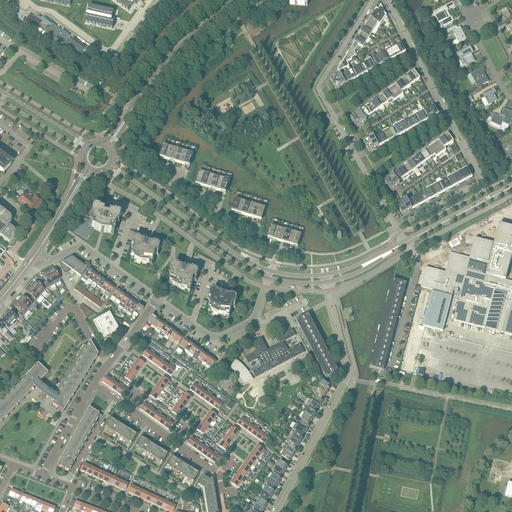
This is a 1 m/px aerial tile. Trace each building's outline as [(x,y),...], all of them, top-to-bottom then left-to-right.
[(114,0),(129,10),(133,5),(130,3),(132,1),(136,4),(139,0),(114,0)] [(508,3),(497,9),(500,14),(500,15),(501,15),(503,19),(510,16),(507,11),(511,9),(508,3)] [(370,18),(378,23),(378,24),(380,25),(386,15),(385,14),(386,13),(381,4),(378,9),(376,8),(370,18)] [(86,15),(85,22),(113,28),(114,21),(110,20),(110,18),(112,18),(114,11),(89,6),(88,13),(87,15),(86,15)] [(446,6),(434,13),(436,16),(435,17),(438,24),(442,22),(444,25),(453,20),(451,16),(450,17),(447,10),(448,10),(446,6)] [(30,14),(22,23),(31,30),(32,28),(35,30),(41,22),(30,14)] [(375,28),(378,24),(378,23),(370,18),(367,23),(375,28)] [(52,23),(50,26),(49,27),(48,27),(47,27),(46,27),(46,28),(45,29),(46,30),(47,31),(43,35),(63,51),(65,48),(78,58),(77,58),(78,58),(86,47),(73,37),(71,40),(68,38),(70,35),(63,30),(62,30),(52,23)] [(367,23),(364,28),(372,33),(375,28),(367,23)] [(460,27),(456,29),(454,26),(444,31),(446,35),(448,37),(455,34),(458,39),(451,43),(453,47),(460,43),(466,39),(460,27)] [(364,28),(361,33),(369,38),(372,33),(364,28)] [(358,37),(366,42),(369,38),(361,33),(358,37)] [(359,45),(363,48),(366,42),(358,37),(355,42),(359,45)] [(401,54),(406,51),(401,43),(396,46),(401,54)] [(396,46),(391,49),(396,57),(401,54),(396,46)] [(348,53),(353,62),(355,61),(354,59),(353,58),(356,56),(354,52),(352,47),(350,50),(348,53)] [(396,57),(391,49),(390,47),(385,50),(386,51),(391,60),(396,57)] [(475,61),(471,54),(473,53),(470,47),(457,54),(463,65),(465,63),(467,66),(475,61)] [(386,62),(391,60),(386,51),(385,50),(380,52),(381,54),(386,62)] [(348,53),(345,58),(348,62),(349,61),(351,64),(353,62),(348,53)] [(381,54),(376,57),(381,65),(386,62),(381,54)] [(370,57),(365,60),(366,62),(371,70),(376,68),(371,59),(370,57)] [(376,68),(381,65),(376,57),(371,59),(376,68)] [(351,70),(347,64),(348,63),(348,62),(345,58),(341,64),(346,73),(351,81),(356,79),(351,70)] [(371,70),(366,62),(361,65),(366,73),(371,70)] [(346,84),(351,81),(346,73),(341,64),(338,70),(338,71),(340,74),(341,76),(343,79),(346,84)] [(361,65),(356,68),(361,76),(366,73),(361,65)] [(471,74),(468,76),(472,85),(476,83),(478,86),(478,87),(482,85),(488,81),(483,71),(485,71),(483,67),(471,73),(471,74)] [(356,68),(351,70),(356,79),(361,76),(356,68)] [(414,71),(410,74),(415,81),(420,78),(414,71)] [(343,79),(341,76),(340,74),(330,79),(333,84),(343,79)] [(405,77),(411,85),(415,81),(410,74),(405,77)] [(405,77),(401,81),(406,88),(411,85),(405,77)] [(346,84),(343,79),(333,84),(336,90),(346,84)] [(406,88),(401,81),(396,84),(402,92),(403,94),(408,91),(406,88)] [(396,84),(386,91),(393,101),(394,101),(403,94),(402,92),(396,84)] [(476,87),(468,91),(470,95),(471,95),(478,91),(476,87)] [(494,88),(482,93),(485,97),(488,105),(491,103),(497,100),(494,93),(496,92),(494,88)] [(386,91),(382,95),(388,102),(389,104),(393,101),(386,91)] [(382,95),(377,98),(383,106),(388,102),(382,95)] [(470,95),(465,98),(470,107),(472,105),(470,102),(473,101),(470,95)] [(383,106),(377,98),(373,101),(379,109),(383,106)] [(112,114),(119,105),(114,101),(107,110),(112,114)] [(373,101),(368,105),(374,112),(379,109),(373,101)] [(252,102),(243,107),(246,112),(255,108),(252,102)] [(368,105),(364,108),(370,116),(371,118),(376,114),(374,112),(368,105)] [(430,108),(434,116),(439,114),(435,105),(430,108)] [(359,111),(363,116),(365,119),(370,116),(364,108),(359,111)] [(429,119),(434,116),(430,108),(425,111),(429,119)] [(424,122),(429,119),(425,111),(424,111),(423,109),(418,112),(424,122)] [(494,114),(490,122),(501,127),(503,123),(509,126),(511,120),(511,118),(511,115),(510,115),(511,112),(511,111),(507,110),(504,109),(502,113),(501,113),(500,115),(499,116),(494,113),(494,114)] [(350,118),(354,123),(363,116),(359,111),(350,118)] [(419,125),(424,122),(418,112),(413,114),(419,125)] [(414,127),(419,125),(413,114),(408,117),(409,119),(414,127)] [(365,119),(363,116),(354,123),(357,128),(366,121),(365,119)] [(403,120),(404,122),(409,130),(414,127),(409,119),(408,117),(403,120)] [(404,133),(409,130),(404,122),(403,120),(398,123),(399,125),(399,124),(404,133)] [(393,125),(394,127),(399,135),(404,133),(399,124),(399,125),(398,123),(393,125)] [(394,138),(399,135),(394,127),(389,130),(394,138)] [(384,133),(389,141),(394,138),(389,130),(388,128),(383,131),(384,133)] [(384,144),(389,141),(384,133),(379,135),(384,144)] [(443,137),(449,144),(453,141),(448,133),(443,137)] [(379,135),(374,138),(376,141),(379,146),(384,144),(379,135)] [(376,141),(374,138),(373,136),(363,141),(366,147),(376,141)] [(443,137),(439,140),(444,148),(449,144),(443,137)] [(429,147),(435,155),(436,157),(436,156),(436,157),(446,150),(446,149),(444,148),(439,140),(429,147)] [(379,146),(376,141),(366,147),(369,152),(379,146)] [(502,146),(504,150),(508,148),(511,153),(508,155),(511,159),(511,158),(511,142),(511,141),(502,146)] [(160,156),(162,157),(163,155),(166,156),(169,146),(170,143),(169,143),(168,146),(163,145),(160,156)] [(173,158),(176,159),(179,149),(180,146),(179,146),(178,149),(174,148),(170,159),(172,160),(173,158)] [(429,147),(425,151),(430,158),(435,155),(429,147)] [(188,152),(183,151),(180,162),(182,163),(183,161),(185,162),(188,152),(189,152),(190,149),(189,149),(188,152)] [(425,151),(420,154),(426,162),(430,158),(425,151)] [(188,163),(188,165),(190,165),(193,154),(189,152),(188,152),(185,162),(188,163)] [(420,154),(416,157),(421,165),(426,162),(420,154)] [(0,170),(3,173),(10,164),(0,155),(0,170)] [(416,157),(411,161),(417,168),(418,171),(423,167),(421,165),(416,157)] [(411,161),(406,164),(412,172),(417,168),(411,161)] [(412,172),(406,164),(402,167),(408,175),(409,177),(413,173),(412,172)] [(463,171),(467,179),(472,176),(467,166),(461,169),(463,171)] [(403,179),(404,180),(409,177),(408,175),(402,167),(397,171),(403,178),(403,179)] [(462,182),(467,179),(463,171),(461,169),(457,172),(462,182)] [(196,182),(196,183),(198,184),(199,182),(202,183),(205,173),(206,170),(205,170),(204,173),(199,172),(198,176),(198,178),(196,182)] [(393,174),(396,179),(398,182),(403,179),(403,178),(397,171),(393,174)] [(462,182),(457,172),(452,174),(451,175),(452,177),(453,176),(457,184),(462,182)] [(209,175),(206,186),(208,187),(209,185),(212,186),(215,176),(216,173),(215,173),(214,176),(209,175)] [(384,181),(387,186),(396,179),(393,174),(384,181)] [(452,187),(457,184),(453,176),(452,177),(451,175),(447,177),(452,187)] [(14,179),(11,176),(1,186),(4,190),(14,179)] [(219,178),(216,189),(218,190),(219,188),(221,189),(224,179),(225,179),(225,178),(226,176),(225,176),(224,179),(219,178)] [(447,190),(452,187),(447,177),(442,180),(447,190)] [(224,179),(221,189),(224,190),(224,191),(226,192),(226,191),(227,190),(228,187),(228,186),(228,185),(230,181),(230,180),(225,178),(225,179),(224,179)] [(400,184),(398,182),(396,179),(387,186),(391,190),(400,184)] [(447,190),(442,180),(437,183),(436,183),(437,185),(438,184),(442,193),(447,190)] [(436,183),(432,185),(437,195),(442,193),(438,184),(437,185),(436,183)] [(437,195),(432,185),(426,188),(427,190),(428,190),(432,198),(437,195)] [(32,213),(42,202),(35,196),(33,199),(20,188),(19,188),(20,189),(17,193),(21,196),(17,201),(32,213)] [(428,190),(427,190),(423,193),(427,201),(432,198),(428,190)] [(427,201),(423,193),(418,195),(422,203),(427,201)] [(422,203),(418,195),(413,198),(417,206),(422,203)] [(241,200),(242,197),(241,197),(240,200),(235,199),(232,210),(234,211),(235,209),(238,210),(241,200)] [(417,206),(413,198),(408,201),(409,204),(412,209),(417,206)] [(407,199),(396,204),(399,209),(409,204),(408,201),(407,199)] [(252,200),(251,200),(250,203),(245,202),(242,213),(244,214),(245,212),(247,213),(250,203),(251,203),(252,200)] [(261,206),(262,203),(261,203),(260,206),(255,205),(252,216),(254,217),(255,215),(257,216),(260,206),(261,206)] [(409,204),(399,209),(402,215),(412,209),(409,204)] [(261,206),(260,206),(257,216),(260,217),(260,218),(262,219),(265,208),(261,206)] [(90,216),(90,217),(92,217),(91,220),(83,218),(74,232),(86,240),(93,229),(100,232),(101,230),(102,230),(103,231),(103,232),(110,233),(110,234),(113,235),(114,231),(113,231),(116,224),(118,225),(118,221),(119,216),(114,214),(114,215),(110,214),(111,212),(110,211),(109,210),(108,209),(107,209),(106,209),(105,208),(103,209),(102,209),(102,212),(98,211),(98,209),(93,209),(91,214),(90,216)] [(0,235),(9,243),(14,237),(14,236),(15,236),(15,235),(15,234),(15,233),(15,232),(15,231),(15,230),(14,230),(14,229),(13,229),(9,225),(10,224),(10,223),(11,223),(11,222),(11,221),(11,220),(11,219),(11,218),(10,218),(10,217),(9,217),(9,216),(0,209),(0,235)] [(268,236),(268,237),(270,238),(273,239),(274,237),(277,227),(278,224),(277,224),(276,227),(271,226),(270,230),(270,231),(269,232),(268,236)] [(475,239),(472,248),(472,249),(470,258),(450,253),(445,272),(426,267),(421,287),(432,290),(423,326),(443,331),(454,287),(462,289),(454,320),(485,328),(494,294),(499,295),(499,297),(503,298),(503,296),(505,297),(496,331),(511,335),(511,227),(506,226),(499,224),(494,244),(475,239)] [(274,237),(273,239),(276,240),(278,240),(281,229),(277,227),(274,237)] [(281,229),(278,240),(280,241),(283,242),(283,240),(286,230),(287,230),(287,229),(288,227),(287,227),(286,230),(281,229)] [(283,240),(283,242),(286,242),(288,243),(291,232),(292,230),(287,229),(287,230),(286,230),(283,240)] [(291,232),(288,243),(290,244),(293,245),(293,243),(296,233),(297,233),(298,230),(297,230),(296,233),(291,232)] [(293,243),(293,245),(295,245),(298,246),(298,245),(299,241),(300,240),(300,239),(301,235),(297,233),(296,233),(293,243)] [(153,262),(154,258),(155,255),(158,256),(159,252),(158,252),(160,246),(155,243),(155,244),(151,243),(151,242),(150,241),(149,240),(148,240),(147,240),(146,240),(145,240),(144,241),(141,240),(141,239),(135,238),(133,245),(131,248),(135,249),(132,256),(131,259),(134,259),(142,262),(150,263),(149,264),(152,265),(153,262)] [(460,247),(458,255),(464,256),(466,248),(460,247)] [(61,263),(62,263),(60,264),(65,273),(71,270),(80,277),(87,268),(72,257),(61,263)] [(178,266),(179,265),(173,264),(171,271),(169,273),(173,274),(170,282),(169,285),(172,285),(180,288),(188,289),(187,290),(190,291),(191,288),(193,280),(196,281),(197,278),(196,278),(198,272),(193,269),(192,270),(189,269),(189,268),(188,267),(187,266),(186,266),(185,266),(184,266),(183,266),(182,267),(178,266)] [(50,272),(49,273),(55,284),(61,281),(54,269),(50,271),(50,272)] [(83,276),(82,278),(86,281),(88,279),(93,272),(88,269),(83,276)] [(93,272),(88,279),(92,282),(97,275),(93,272)] [(49,273),(43,276),(47,282),(43,284),(47,289),(55,284),(49,273)] [(97,275),(92,282),(97,286),(102,278),(97,275)] [(102,278),(97,286),(101,289),(106,282),(102,278)] [(407,283),(393,280),(370,367),(384,371),(407,283)] [(106,282),(101,289),(105,292),(110,285),(106,282)] [(33,285),(31,287),(41,296),(47,289),(43,284),(41,287),(36,283),(33,285)] [(77,284),(74,289),(78,292),(82,288),(77,284)] [(105,292),(104,294),(108,298),(115,288),(110,285),(105,292)] [(30,290),(27,292),(32,297),(30,299),(35,303),(37,301),(40,303),(44,298),(41,296),(31,287),(29,289),(30,290)] [(117,289),(111,296),(116,300),(121,293),(117,289)] [(211,301),(209,308),(208,312),(211,312),(211,311),(218,315),(227,316),(226,316),(229,318),(230,315),(232,307),(235,308),(235,305),(237,298),(232,296),(231,297),(228,296),(228,295),(227,294),(227,293),(226,293),(225,292),(224,292),(223,292),(222,293),(221,293),(221,294),(217,293),(218,292),(212,291),(210,297),(208,300),(211,301)] [(121,293),(116,300),(120,303),(125,296),(121,293)] [(120,303),(119,305),(123,308),(125,306),(130,299),(125,296),(120,303)] [(21,300),(19,302),(29,310),(35,303),(30,299),(28,301),(23,297),(21,300)] [(125,306),(123,308),(127,312),(134,302),(130,299),(125,306)] [(99,300),(96,305),(100,308),(104,303),(99,300)] [(17,304),(15,307),(20,311),(18,314),(19,315),(22,318),(29,310),(19,302),(17,304)] [(134,302),(127,312),(132,315),(133,312),(138,305),(134,302)] [(138,305),(133,312),(138,316),(143,308),(138,305)] [(11,311),(6,316),(12,322),(14,324),(17,321),(16,320),(18,319),(21,322),(24,319),(22,318),(19,315),(17,317),(11,311)] [(87,320),(96,315),(92,312),(86,319),(87,320)] [(93,321),(103,338),(119,329),(109,312),(93,321)] [(326,378),(331,376),(339,372),(309,314),(296,320),(326,378)] [(150,328),(151,327),(157,318),(152,315),(145,324),(150,328)] [(6,316),(1,321),(7,328),(6,329),(14,336),(17,332),(11,327),(14,324),(12,322),(6,316)] [(155,330),(156,328),(161,321),(157,318),(151,327),(155,330)] [(156,328),(161,331),(166,325),(161,321),(156,328)] [(0,323),(0,331),(2,330),(6,333),(4,334),(9,339),(12,336),(8,331),(0,323)] [(159,334),(163,337),(170,328),(166,325),(161,331),(159,334)] [(23,328),(20,331),(26,337),(24,338),(23,339),(27,343),(31,339),(31,338),(31,337),(36,332),(31,327),(27,332),(23,328)] [(170,328),(163,337),(168,341),(170,338),(175,331),(170,328)] [(245,383),(244,384),(253,379),(252,377),(251,375),(250,373),(253,372),(256,378),(304,353),(300,344),(288,350),(284,342),(296,336),(292,329),(275,338),(278,344),(267,350),(260,339),(253,343),(257,351),(245,358),(248,364),(257,359),(260,365),(248,371),(245,368),(242,364),(238,361),(236,359),(237,358),(230,368),(231,367),(234,370),(237,373),(240,376),(243,379),(245,383)] [(413,368),(418,344),(419,344),(421,332),(411,330),(403,366),(413,368)] [(170,338),(174,341),(179,334),(175,331),(170,338)] [(184,338),(179,334),(174,341),(179,344),(184,338)] [(180,346),(178,348),(183,352),(185,349),(190,342),(185,339),(180,346)] [(0,424),(0,425),(2,422),(2,421),(10,413),(11,414),(13,411),(12,410),(20,402),(21,403),(23,400),(31,391),(31,392),(34,390),(33,389),(36,386),(38,388),(37,389),(39,391),(40,390),(43,392),(41,395),(44,398),(46,395),(49,397),(48,398),(51,399),(51,398),(54,400),(51,404),(63,412),(71,398),(72,399),(74,396),(73,396),(79,386),(80,386),(82,383),(81,383),(87,373),(88,373),(90,370),(89,370),(95,360),(96,360),(97,358),(97,357),(98,355),(90,341),(87,346),(84,345),(82,349),(80,351),(78,355),(76,358),(74,362),(74,361),(72,364),(70,368),(68,370),(69,371),(66,374),(64,377),(65,377),(62,381),(60,383),(61,383),(58,387),(57,390),(54,388),(52,387),(50,385),(47,383),(44,380),(43,379),(48,374),(38,364),(26,377),(27,378),(0,405),(0,424)] [(190,342),(185,349),(189,352),(194,345),(190,342)] [(194,345),(189,352),(194,355),(199,349),(194,345)] [(194,355),(192,357),(197,360),(198,359),(203,352),(199,349),(194,355)] [(143,356),(148,359),(153,351),(151,350),(150,352),(147,350),(143,356)] [(155,353),(153,351),(148,359),(152,363),(157,357),(154,355),(155,353)] [(203,352),(198,359),(203,362),(207,355),(203,352)] [(207,355),(203,362),(207,365),(212,358),(207,355)] [(159,359),(157,357),(152,363),(157,366),(163,358),(161,357),(159,359)] [(157,366),(162,370),(166,364),(163,361),(165,360),(163,358),(157,366)] [(212,358),(207,365),(211,368),(216,361),(212,358)] [(135,361),(133,362),(141,368),(145,363),(139,359),(136,362),(135,361)] [(134,366),(132,369),(138,373),(141,368),(133,362),(132,364),(134,366)] [(169,366),(166,364),(162,370),(166,373),(172,365),(170,364),(169,366)] [(174,366),(172,365),(166,373),(171,376),(176,370),(173,368),(174,366)] [(126,372),(128,373),(134,378),(138,373),(132,369),(130,371),(128,370),(126,372)] [(128,373),(125,378),(131,382),(134,378),(128,373)] [(107,376),(102,382),(107,386),(111,379),(107,376)] [(160,382),(168,388),(170,386),(167,384),(170,381),(163,377),(160,382)] [(111,379),(107,386),(112,389),(116,383),(113,381),(115,379),(113,378),(111,379)] [(7,379),(0,385),(0,389),(3,392),(3,391),(11,384),(7,379)] [(323,381),(318,388),(326,394),(328,391),(330,389),(329,389),(328,388),(329,386),(323,382),(323,381)] [(167,389),(168,388),(160,382),(157,386),(163,391),(165,388),(167,389)] [(116,383),(112,389),(116,392),(121,386),(122,384),(120,383),(119,385),(116,383)] [(121,386),(116,392),(121,396),(126,390),(123,387),(124,386),(122,384),(121,386)] [(194,384),(190,390),(195,393),(201,386),(199,384),(197,386),(194,384)] [(161,394),(163,391),(157,386),(153,391),(161,397),(162,395),(161,394)] [(201,386),(195,393),(200,397),(204,391),(201,389),(202,387),(201,386)] [(318,388),(314,393),(316,395),(315,395),(322,400),(322,399),(324,397),(326,394),(318,388)] [(150,396),(156,400),(158,397),(160,399),(161,397),(153,391),(150,396)] [(204,391),(200,397),(204,400),(209,394),(210,392),(208,391),(207,393),(204,391)] [(209,394),(204,400),(209,404),(213,398),(211,396),(212,394),(210,392),(209,394)] [(188,402),(192,398),(186,393),(184,396),(182,395),(180,397),(188,402)] [(270,401),(268,396),(267,394),(258,399),(261,406),(270,401)] [(219,399),(214,407),(218,411),(223,404),(221,403),(226,397),(224,396),(222,395),(221,396),(221,397),(219,399)] [(315,396),(311,401),(319,406),(321,403),(323,401),(321,400),(322,400),(315,395),(315,396)] [(181,400),(179,403),(185,407),(188,402),(180,397),(179,398),(181,400)] [(213,398),(209,404),(214,407),(219,399),(218,398),(216,400),(213,398)] [(309,399),(306,404),(308,406),(309,407),(309,408),(315,412),(315,411),(317,409),(319,406),(311,401),(309,399)] [(235,404),(230,401),(226,406),(231,410),(235,404)] [(140,409),(145,413),(149,407),(151,405),(149,404),(147,405),(144,403),(140,409)] [(182,412),(185,407),(179,403),(177,405),(175,404),(174,406),(182,412)] [(149,407),(145,413),(150,416),(154,410),(151,408),(152,406),(151,405),(149,407)] [(182,412),(174,406),(172,408),(174,409),(172,412),(178,417),(182,412)] [(306,406),(302,411),(305,413),(312,419),(315,416),(316,414),(316,413),(316,414),(315,413),(315,412),(309,408),(308,408),(306,406)] [(63,455),(57,466),(69,472),(71,469),(69,468),(71,464),(72,462),(73,461),(74,460),(75,457),(78,451),(79,450),(80,448),(98,416),(99,414),(89,408),(86,412),(85,412),(84,415),(85,415),(79,425),(78,425),(76,428),(77,428),(72,439),(71,438),(69,441),(70,442),(64,452),(63,451),(62,454),(63,455)] [(150,416),(154,420),(160,412),(158,410),(157,412),(154,410),(150,416)] [(207,416),(213,420),(215,422),(217,420),(215,418),(217,416),(211,411),(207,416)] [(159,423),(163,417),(161,415),(162,413),(160,412),(154,420),(159,423)] [(305,413),(301,418),(303,419),(302,420),(308,425),(309,424),(310,422),(312,419),(305,413)] [(213,420),(207,416),(204,421),(210,425),(212,422),(214,424),(215,422),(213,420)] [(164,426),(169,419),(168,417),(166,419),(163,417),(159,423),(164,426)] [(110,418),(104,428),(105,428),(105,427),(107,428),(107,429),(116,434),(118,435),(118,436),(123,427),(118,423),(116,422),(110,418)] [(242,418),(237,424),(242,428),(248,420),(246,418),(245,420),(242,418)] [(171,420),(169,419),(164,426),(168,430),(173,424),(170,422),(171,420)] [(248,420),(242,428),(247,431),(251,425),(248,423),(250,421),(248,420)] [(302,421),(298,426),(306,431),(308,428),(310,426),(309,426),(308,425),(302,420),(302,421)] [(210,425),(204,421),(200,425),(208,431),(210,429),(208,428),(210,425)] [(296,424),(292,429),(294,431),(296,432),(295,432),(302,437),(302,436),(304,434),(306,431),(298,426),(296,424)] [(200,425),(197,430),(203,435),(205,432),(207,433),(208,431),(200,425)] [(251,425),(247,431),(252,434),(257,426),(255,425),(254,427),(251,425)] [(257,426),(252,434),(256,438),(261,432),(258,430),(260,428),(258,426),(258,427),(257,426)] [(123,427),(118,436),(118,435),(120,436),(120,437),(129,443),(130,442),(131,443),(131,444),(137,435),(131,432),(129,430),(123,427)] [(229,429),(228,431),(230,432),(236,436),(239,432),(233,427),(231,430),(229,429)] [(228,434),(226,437),(232,441),(236,436),(230,432),(228,431),(226,433),(228,434)] [(261,432),(256,438),(261,441),(267,433),(265,432),(263,434),(261,432)] [(289,437),(299,444),(301,441),(303,439),(303,438),(301,438),(302,437),(295,432),(295,433),(293,432),(289,437)] [(267,433),(261,441),(266,445),(270,439),(267,437),(269,435),(267,433)] [(289,436),(285,442),(289,444),(289,445),(295,449),(297,447),(299,444),(289,437),(289,436)] [(187,443),(192,447),(198,439),(196,438),(195,440),(192,437),(187,443)] [(222,438),(221,440),(229,446),(232,441),(226,437),(224,440),(222,438)] [(141,438),(135,447),(136,447),(136,446),(138,447),(137,448),(147,454),(147,453),(149,454),(149,455),(154,446),(149,443),(147,441),(141,438)] [(200,440),(198,439),(192,447),(197,450),(201,444),(198,442),(200,440)] [(219,439),(218,441),(220,442),(221,443),(219,446),(225,451),(229,446),(221,440),(219,439)] [(197,450),(202,454),(207,446),(208,445),(206,444),(204,446),(201,444),(197,450)] [(286,444),(282,449),(285,451),(292,456),(295,453),(296,451),(295,450),(295,449),(289,445),(288,445),(286,444)] [(262,453),(264,450),(258,445),(254,450),(262,456),(264,454),(262,453)] [(154,446),(149,455),(149,454),(151,456),(160,462),(160,461),(162,462),(162,463),(162,464),(168,454),(162,451),(160,449),(154,446)] [(209,447),(207,446),(202,454),(206,457),(211,451),(208,449),(209,447)] [(261,458),(262,456),(254,450),(251,455),(257,459),(259,457),(261,458)] [(206,457),(211,461),(217,453),(215,451),(213,453),(211,451),(206,457)] [(285,451),(281,456),(289,461),(288,461),(289,461),(290,459),(292,456),(285,451)] [(219,454),(217,453),(211,461),(216,464),(220,458),(217,456),(219,454)] [(257,459),(251,455),(248,460),(256,465),(257,463),(258,462),(259,460),(257,459)] [(166,466),(165,468),(170,471),(171,469),(177,473),(178,472),(180,473),(179,474),(180,474),(185,465),(180,462),(177,460),(172,457),(166,466)] [(254,467),(256,465),(248,460),(244,464),(250,469),(252,466),(254,467)] [(501,475),(511,477),(511,463),(494,460),(490,480),(497,482),(497,479),(500,480),(501,475)] [(280,461),(276,466),(284,472),(288,467),(288,466),(288,467),(280,461)] [(86,473),(89,467),(84,464),(81,471),(86,473)] [(89,467),(86,473),(92,476),(95,469),(92,468),(93,466),(91,464),(89,467)] [(250,469),(244,464),(241,469),(249,475),(250,473),(248,471),(250,469)] [(185,465),(180,474),(182,475),(191,481),(193,482),(193,483),(199,474),(193,470),(191,469),(185,465)] [(280,478),(284,472),(276,466),(273,471),(274,472),(274,473),(280,478)] [(95,469),(92,476),(97,478),(101,469),(99,468),(98,470),(95,469)] [(101,469),(97,478),(103,481),(106,474),(103,473),(104,471),(101,469)] [(247,477),(249,475),(241,469),(237,474),(244,478),(246,475),(247,477)] [(274,473),(273,474),(270,479),(277,484),(281,479),(280,478),(274,473)] [(108,483),(111,477),(106,474),(103,481),(108,483)] [(244,478),(237,474),(234,478),(242,484),(243,482),(242,481),(244,478)] [(202,476),(197,485),(197,486),(203,489),(207,509),(207,511),(215,511),(216,510),(217,510),(217,506),(215,506),(214,503),(216,502),(216,498),(215,498),(214,498),(213,495),(215,495),(214,491),(214,490),(213,491),(212,487),(214,487),(213,480),(212,479),(212,478),(211,478),(210,479),(209,480),(208,479),(203,476),(202,476)] [(117,479),(111,477),(108,483),(114,486),(117,479)] [(114,486),(119,488),(122,482),(123,479),(120,478),(119,480),(117,479),(114,486)] [(241,486),(242,484),(234,478),(231,483),(237,487),(239,485),(241,486)] [(277,484),(270,479),(266,484),(267,485),(273,490),(277,484)] [(128,484),(122,482),(119,488),(125,491),(128,484)] [(267,485),(267,486),(263,491),(271,497),(274,492),(274,491),(273,491),(273,490),(267,485)] [(137,489),(131,486),(128,493),(134,495),(137,489)] [(3,499),(2,502),(5,504),(7,501),(7,500),(10,501),(9,503),(12,505),(13,502),(13,501),(14,498),(17,492),(11,490),(11,491),(7,489),(3,499)] [(142,491),(137,489),(134,495),(139,498),(142,491)] [(145,500),(148,494),(142,491),(139,498),(145,500)] [(149,491),(148,494),(145,500),(150,503),(153,496),(151,495),(152,493),(149,491)] [(271,497),(263,491),(259,496),(261,497),(260,498),(267,502),(271,497)] [(17,492),(14,498),(20,501),(22,494),(17,492)] [(22,494),(20,501),(22,502),(21,504),(24,506),(25,503),(28,496),(22,494)] [(28,496),(25,503),(30,505),(33,499),(28,496)] [(159,499),(153,496),(150,503),(156,505),(159,499)] [(156,505),(161,508),(164,501),(161,500),(162,498),(160,496),(159,499),(156,505)] [(260,498),(256,504),(264,509),(268,504),(267,504),(266,503),(267,502),(260,498)] [(33,499),(30,505),(36,507),(39,501),(33,499)] [(39,501),(36,507),(41,510),(44,503),(39,501)] [(71,503),(69,507),(76,509),(75,511),(77,511),(81,504),(76,501),(75,502),(71,501),(71,503)] [(170,504),(164,501),(161,508),(166,510),(170,504)] [(253,501),(250,506),(253,508),(253,509),(254,510),(255,511),(262,511),(264,509),(256,504),(253,501)] [(44,503),(41,510),(47,511),(50,505),(44,503)]
